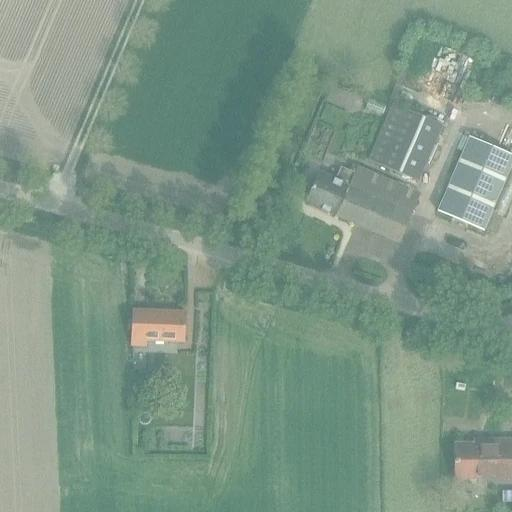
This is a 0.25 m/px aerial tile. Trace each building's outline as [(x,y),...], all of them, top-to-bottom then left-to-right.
[(418,183),(441,126),(392,104),(369,162),(418,183)] [(480,232),(511,160),(511,156),(469,137),(436,212),(480,232)] [(399,244),(421,195),(353,165),(350,171),(341,166),(335,180),(318,173),(305,203),(399,244)] [(183,342),(184,311),(133,309),(131,345),(146,346),(146,340),(183,342)] [(511,477),(511,438),(480,439),(480,443),(454,443),(454,477),(511,477)] [(511,490),(502,490),(502,501),(511,501),(511,490)]
